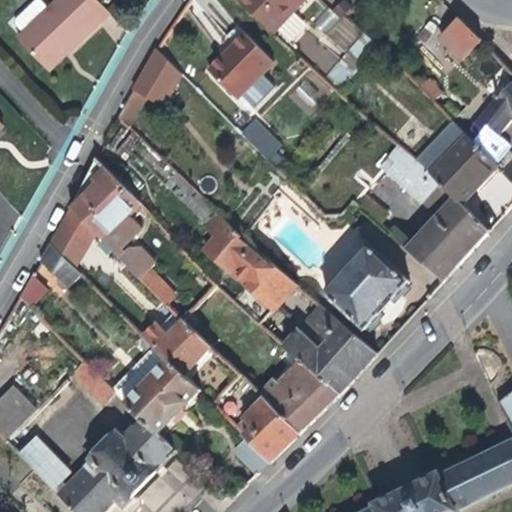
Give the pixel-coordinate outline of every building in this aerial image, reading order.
[(70,52),(112,12),(100,0),(59,0),(19,38),(46,67),(66,48),(70,52)] [(276,34),(306,3),(308,0),(240,0),(240,1),(264,23),(276,34)] [(345,17),(353,8),(346,1),(335,12),(342,19),(345,17)] [(463,60),(483,39),(462,19),(442,39),(463,60)] [(240,100),(277,63),(249,34),(228,55),(212,71),(240,100)] [(340,93),(379,49),(365,35),(326,80),(340,93)] [(66,56),(70,52),(66,48),(46,67),(50,71),(66,56)] [(315,104),(320,87),(300,81),(295,98),(315,104)] [(511,87),(499,101),(470,135),(502,166),(499,169),(511,181),(511,87)] [(131,129),(150,98),(134,91),(119,118),(131,129)] [(264,154),(277,140),(257,121),(244,133),(264,154)] [(499,169),(502,166),(470,135),(469,134),(457,123),(420,162),(433,172),(432,173),(462,204),(463,202),(466,205),(499,169)] [(466,205),(463,202),(462,204),(432,173),(433,172),(420,162),(418,160),(402,147),(385,167),(432,210),(418,226),(425,233),(413,245),(409,250),(446,282),(492,232),(466,205)] [(105,241),(143,204),(99,159),(85,185),(73,209),(98,235),(104,242),(105,241)] [(253,229),(279,197),(255,177),(229,209),(253,229)] [(389,216),(364,194),(356,203),(381,225),(389,216)] [(98,235),(73,209),(64,224),(93,243),(98,235)] [(221,239),(234,224),(223,213),(210,228),(215,233),(219,237),(221,239)] [(77,269),(93,243),(64,224),(59,232),(52,244),(77,269)] [(298,286),(234,224),(221,239),(219,237),(208,251),(233,273),(236,270),(253,285),(250,288),(276,311),(298,286)] [(413,245),(395,230),(391,234),(409,250),(413,245)] [(77,269),(52,244),(42,261),(70,289),(84,275),(77,269)] [(397,301),(409,288),(407,286),(411,282),(371,245),(326,294),(367,331),(370,327),(372,328),(384,315),(383,313),(395,300),(397,301)] [(194,313),(130,249),(121,257),(177,313),(185,322),(187,320),(194,313)] [(33,307),(50,289),(34,275),(22,297),(33,307)] [(343,395),(379,354),(323,306),(322,307),(309,322),(329,340),(322,347),(302,329),(286,348),(303,361),(343,395)] [(213,349),(214,348),(187,320),(185,322),(177,313),(164,327),(159,322),(144,337),(145,337),(154,345),(157,349),(170,361),(172,360),(188,376),(213,349)] [(329,340),(309,322),(303,329),(302,329),(322,347),(329,340)] [(154,345),(145,337),(140,343),(148,351),(154,345)] [(188,376),(172,360),(170,361),(157,349),(115,391),(117,392),(118,394),(145,418),(162,434),(203,393),(204,392),(188,376)] [(115,391),(86,361),(85,362),(74,373),(104,404),(117,392),(115,391)] [(302,434),(343,395),(303,361),(281,383),(277,380),(263,394),(268,399),(302,434)] [(0,435),(6,442),(39,410),(16,387),(0,402),(0,435)] [(511,421),(511,392),(500,401),(511,421)] [(272,463),(302,434),(268,399),(238,428),(247,438),(272,463)] [(159,471),(177,452),(178,451),(162,434),(145,418),(125,438),(119,433),(92,460),(94,462),(60,497),(75,511),(106,511),(117,502),(125,492),(132,498),(159,471)] [(461,511),(461,510),(511,485),(511,437),(438,475),(437,470),(410,483),(369,502),(371,507),(359,511),(461,511)] [(272,463),(247,438),(238,447),(239,454),(260,475),(272,463)] [(71,473),(38,439),(20,456),(54,490),(71,473)] [(123,507),(132,498),(125,492),(117,502),(123,507)]
